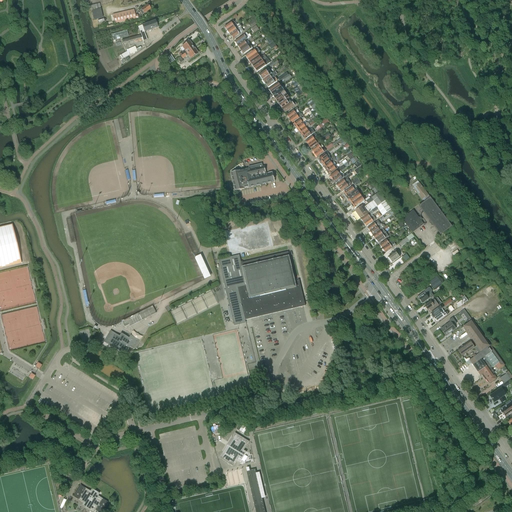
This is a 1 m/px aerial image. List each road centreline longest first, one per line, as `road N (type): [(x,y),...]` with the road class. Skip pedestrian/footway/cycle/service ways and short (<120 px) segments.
road 1 (unclassified): [(87,461),(103,440),(255,399),(299,329),(343,316),(379,289)]
road 2 (residential): [(438,353),(272,124)]
road 3 (secondary): [(379,289),(264,130)]
road 4 (secondary): [(264,130),(184,0)]
road 5 (secondary): [(511,475),(429,359)]
road 6 (residential): [(511,458),(438,353)]
